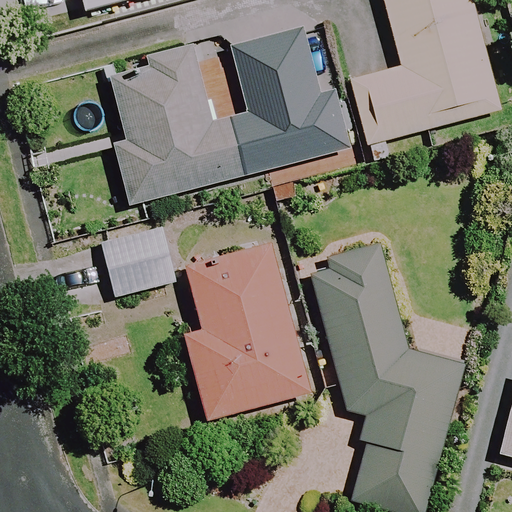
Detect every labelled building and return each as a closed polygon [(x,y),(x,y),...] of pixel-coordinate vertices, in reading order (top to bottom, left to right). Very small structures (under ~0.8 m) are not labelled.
[(110,0),(71,0),(74,10),(110,0)] [(497,111),(464,0),(377,0),(399,72),(349,87),(367,149),(497,111)] [(242,115),(223,120),(239,179),(346,151),(330,91),(314,95),(297,29),(224,48),(242,115)] [(207,124),(187,47),(142,59),(144,69),(103,79),(120,142),(106,146),(122,209),(239,179),(223,120),(207,124)] [(174,286),(160,233),(95,251),(109,303),(174,286)] [(374,247),(305,269),(343,418),(363,423),(348,503),(388,511),(419,511),(455,364),(405,351),(374,247)] [(260,263),(186,284),(198,325),(176,331),(201,419),(297,392),(260,263)] [(511,364),(488,457),(511,462),(511,364)]
